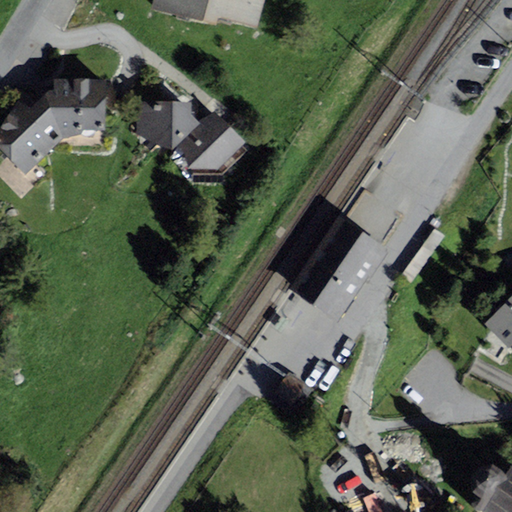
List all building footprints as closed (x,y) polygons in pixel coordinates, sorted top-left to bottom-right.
[(154,0),(152,10),(214,25),(217,15),(257,25),(263,0),(154,0)] [(106,130),(106,80),(54,79),(53,90),(49,90),(30,108),(18,100),(0,131),(0,150),(26,174),(62,139),(82,133),(83,129),(106,130)] [(192,102),(138,101),(136,133),(173,150),(176,146),(199,121),(191,116),(192,102)] [(245,144),(215,110),(199,121),(176,146),(186,155),(189,168),(219,168),(245,144)] [(339,216),(289,289),(295,292),(298,295),(338,322),(388,249),(345,220),(339,216)] [(511,297),(484,323),(507,348),(511,343),(511,297)] [(293,415),(311,387),(289,373),(271,400),(293,415)] [(480,511),(511,511),(511,465),(506,473),(493,464),(480,468),(470,480),(472,491),(475,494),(472,500),(475,508),(480,511)]
